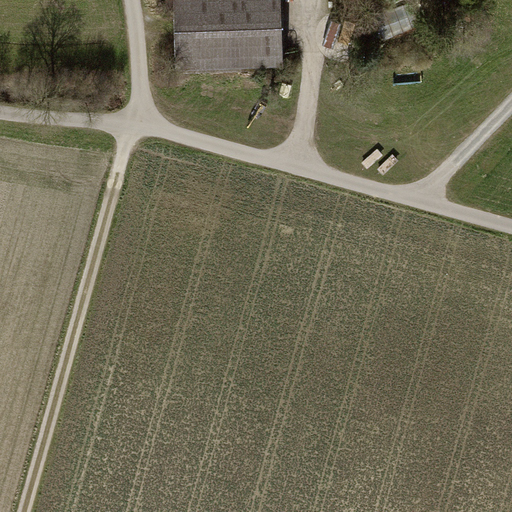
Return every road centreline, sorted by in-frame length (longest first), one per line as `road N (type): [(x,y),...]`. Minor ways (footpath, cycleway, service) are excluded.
road 1 (track): [(134,121),(26,511)]
road 2 (track): [(134,121),(511,228)]
road 3 (track): [(409,200),(511,92)]
road 4 (track): [(0,115),(134,121)]
road 5 (residential): [(133,0),(141,98),(134,121)]
